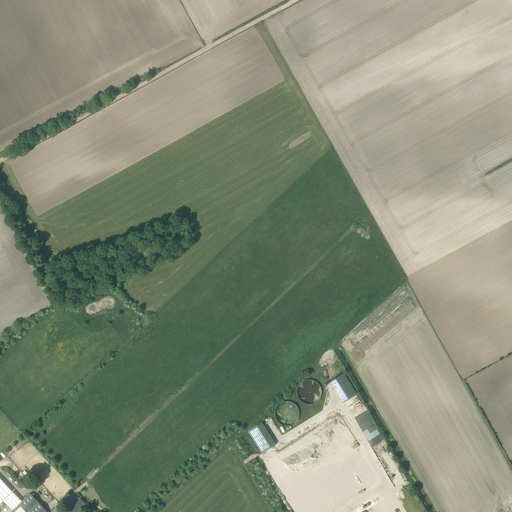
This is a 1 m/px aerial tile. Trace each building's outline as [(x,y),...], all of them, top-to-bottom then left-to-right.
[(326,361),(316,366),(322,377),(332,372),(326,361)] [(331,381),(344,402),(357,394),(344,373),(331,381)] [(297,390),(297,392),(297,394),(297,395),(298,397),(299,399),(300,400),(301,401),(302,402),(304,403),(305,404),(307,404),(309,404),(311,404),(312,404),(314,403),(315,403),(317,402),(318,401),(319,400),(320,398),(320,397),(321,395),(321,394),(321,392),(321,390),(321,389),(320,387),(320,385),(319,384),(316,382),(315,381),(314,381),(312,380),(311,380),(309,380),(308,380),(305,380),(304,381),(302,382),(301,383),(300,383),(299,385),(298,386),(298,387),(297,389),(297,390)] [(277,405),(276,407),(275,409),(275,411),(275,413),(275,416),(275,418),(276,420),(278,421),(279,423),(281,424),(283,425),(285,426),(287,426),(289,426),(291,425),(293,424),(295,423),(297,421),(298,420),(299,418),(299,416),(299,413),(299,411),(299,409),(298,407),(296,405),(295,404),(293,403),(291,402),(289,401),(287,401),(285,401),(283,402),(281,403),(279,404),(277,405)] [(262,422),(248,431),(262,453),(276,445),(262,422)] [(296,511),(330,511),(382,484),(364,451),(334,467),(333,466),(313,477),(316,481),(288,497),(296,511)] [(0,492),(0,503),(3,501),(12,510),(22,501),(13,492),(6,498),(0,492)] [(48,511),(31,493),(12,510),(12,511),(48,511)] [(399,511),(390,496),(371,507),(368,502),(359,507),(361,510),(362,510),(363,511),(399,511)] [(78,501),(83,507),(86,504),(81,498),(78,501)]
